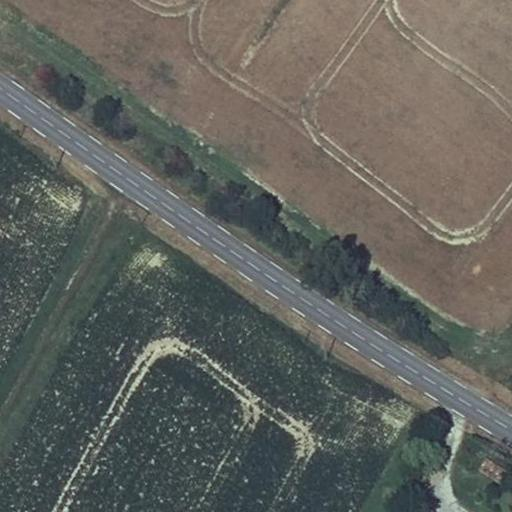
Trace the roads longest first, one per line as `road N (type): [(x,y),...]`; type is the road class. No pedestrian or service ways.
road 1 (tertiary): [(0,87),(325,313),(511,429)]
road 2 (track): [(0,419),(129,178)]
